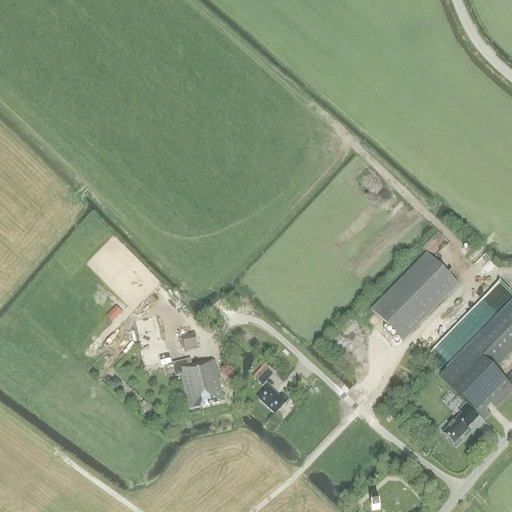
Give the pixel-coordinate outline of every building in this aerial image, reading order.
[(403,341),(459,284),(427,254),(371,311),(403,341)] [(136,306),(155,306),(155,287),(136,286),(136,306)] [(495,292),(464,325),(475,335),(506,302),(495,292)] [(511,387),(494,370),(511,350),(511,305),(444,375),(440,378),(467,404),(459,412),(462,414),(457,419),(442,434),(454,445),(469,430),(467,429),(474,422),(479,416),(484,421),(491,415),(485,410),(491,404),(496,409),(511,392),(511,387)] [(217,313),(224,320),(227,317),(220,310),(217,313)] [(157,317),(134,322),(144,365),(168,360),(157,317)] [(185,350),(198,347),(194,333),(181,335),(185,350)] [(440,378),(444,375),(413,345),(410,348),(440,378)] [(191,365),(190,360),(173,364),(176,377),(181,376),(189,411),(224,402),(226,400),(225,396),(223,395),(215,361),(205,363),(205,362),(191,365)] [(265,365),(252,378),(261,386),(274,373),(265,365)] [(117,376),(110,385),(119,391),(125,381),(117,376)] [(279,397),(268,387),(257,399),(275,415),(286,403),(289,400),(282,394),(279,397)] [(372,511),(380,510),(379,502),(370,503),(372,511)]
